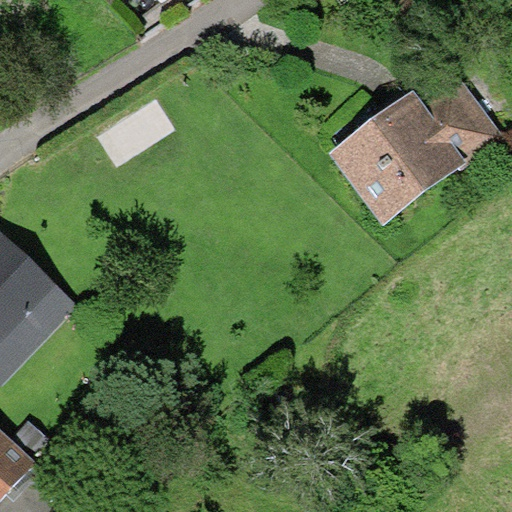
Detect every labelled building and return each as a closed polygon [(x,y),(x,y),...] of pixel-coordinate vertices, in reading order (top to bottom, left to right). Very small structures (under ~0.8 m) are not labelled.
[(419,112),(457,162),(493,135),(455,85),(419,112)] [(343,157),(388,217),(458,163),(457,162),(419,112),(413,103),(380,128),(343,157)] [(0,351),(57,292),(0,238),(0,351)] [(72,306),(57,292),(0,351),(0,372),(4,376),(72,306)] [(15,441),(31,456),(46,439),(30,425),(15,441)] [(0,504),(34,467),(0,435),(0,504)]
